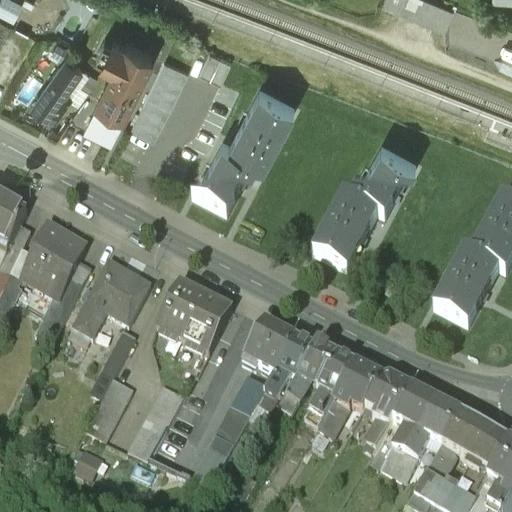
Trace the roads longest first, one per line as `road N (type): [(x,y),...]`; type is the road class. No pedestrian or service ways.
road 1 (secondary): [(0,147),(464,388),(511,399)]
road 2 (track): [(281,0),(511,88)]
